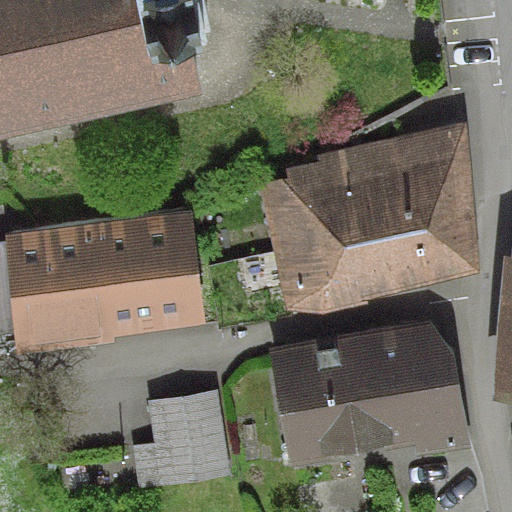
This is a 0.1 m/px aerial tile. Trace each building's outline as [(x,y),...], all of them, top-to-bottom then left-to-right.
[(179,17),(202,11),(199,0),(0,0),(0,112),(191,71),(179,17)] [(272,251),(458,202),(449,131),(391,139),(395,162),(259,199),(272,251)] [(466,258),(458,202),(272,251),(285,302),(287,301),(286,298),(388,274),(391,276),(466,258)] [(14,340),(19,340),(18,328),(191,307),(179,214),(4,236),(4,240),(12,317),(14,340)] [(0,318),(8,318),(12,317),(4,240),(0,240),(0,318)] [(511,249),(506,249),(496,383),(511,383),(511,249)] [(447,351),(424,328),(269,355),(287,458),(294,457),(291,444),(381,428),(379,415),(408,410),(415,449),(464,441),(447,351)] [(155,444),(133,447),(138,480),(219,468),(207,395),(149,404),(155,444)]
